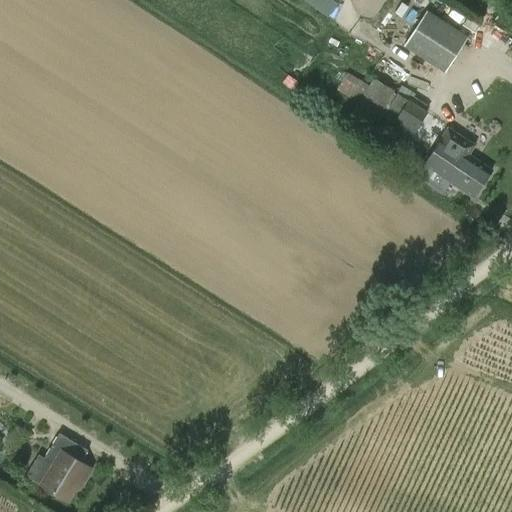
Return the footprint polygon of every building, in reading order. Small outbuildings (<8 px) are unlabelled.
[(309,0),(331,17),(344,0),(309,0)] [(469,37),(426,11),(403,47),(445,74),(469,37)] [(380,115),(382,117),(396,95),(393,93),(395,91),(374,78),(369,86),(347,73),(336,91),(358,103),(352,112),(352,113),(350,117),(346,123),(365,136),(372,125),(373,126),(380,115)] [(382,117),(369,137),(399,157),(428,112),(409,100),(408,101),(397,94),(396,95),(382,117)] [(448,127),(433,150),(484,185),(493,171),(470,155),(476,145),(448,127)] [(424,164),(412,156),(403,171),(442,196),(450,184),(474,200),(484,185),(433,150),(424,164)] [(45,458),(39,455),(26,477),(69,503),(81,481),(84,483),(92,469),(81,463),(88,451),(59,433),(45,458)]
